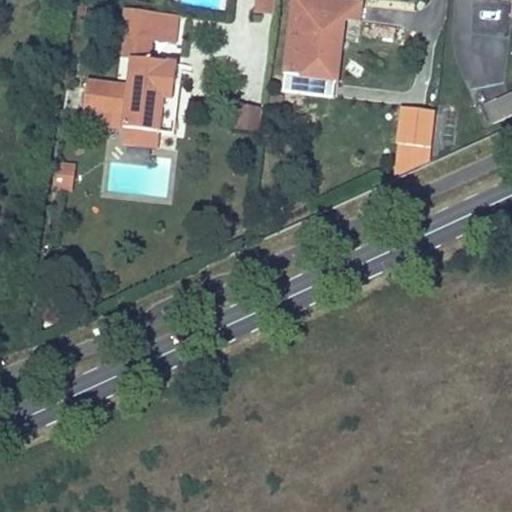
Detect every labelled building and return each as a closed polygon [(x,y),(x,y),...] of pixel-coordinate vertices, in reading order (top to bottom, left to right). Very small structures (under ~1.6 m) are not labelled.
[(275,19),(278,0),(258,0),(256,16),(275,19)] [(344,19),(346,3),(320,0),(294,0),(286,76),(337,82),(344,19)] [(359,21),(361,2),(347,0),(346,3),(344,19),(359,21)] [(176,88),(179,65),(151,62),(153,43),(176,45),(180,17),(127,11),(121,60),(133,61),(130,88),(87,83),(84,111),(114,114),(112,127),(124,129),(123,145),(159,149),(161,135),(167,87),(176,88)] [(334,97),(337,82),(286,76),(284,90),(334,97)] [(175,137),(181,89),(176,88),(167,87),(161,135),(175,137)] [(494,123),(511,114),(511,94),(486,107),(494,123)] [(283,111),(285,97),(272,95),(270,109),(283,111)] [(257,133),(260,110),(236,106),(233,130),(257,133)] [(420,148),(424,112),(404,110),(400,146),(420,148)] [(399,150),(397,172),(420,174),(422,151),(399,150)] [(73,188),(75,169),(57,166),(54,186),(73,188)] [(57,327),(62,316),(51,310),(46,321),(57,327)]
